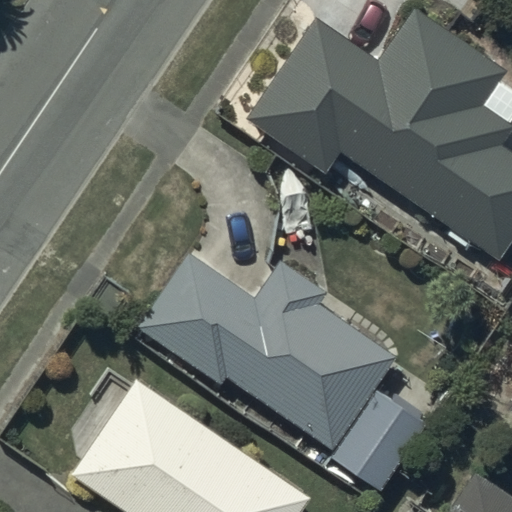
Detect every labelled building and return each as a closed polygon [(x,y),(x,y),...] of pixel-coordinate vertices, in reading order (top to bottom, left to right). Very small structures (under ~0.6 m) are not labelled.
[(376,59),(316,18),(247,115),(325,170),(339,150),(494,260),(511,234),(511,151),(498,141),(511,123),(483,103),(505,69),(412,6),(376,59)] [(183,249),(133,322),(217,382),(222,375),(330,449),(393,356),(315,303),(323,290),(277,259),(251,296),(183,249)] [(296,511),(307,496),(131,374),(66,473),(126,511),(296,511)] [(423,423),(375,390),(329,457),(377,490),(423,423)] [(511,511),(511,498),(472,471),(444,511),(511,511)]
